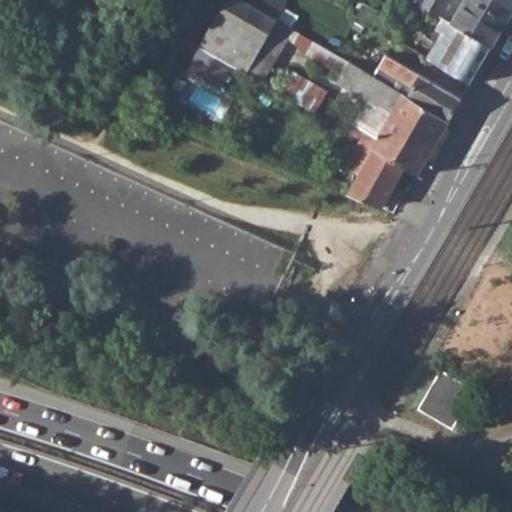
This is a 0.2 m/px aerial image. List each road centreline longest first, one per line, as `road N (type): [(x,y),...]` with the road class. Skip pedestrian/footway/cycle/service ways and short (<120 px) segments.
road 1 (tertiary): [(260,511),(511,85)]
road 2 (trunk): [(279,511),(0,411)]
road 3 (trunk): [(0,461),(146,511)]
